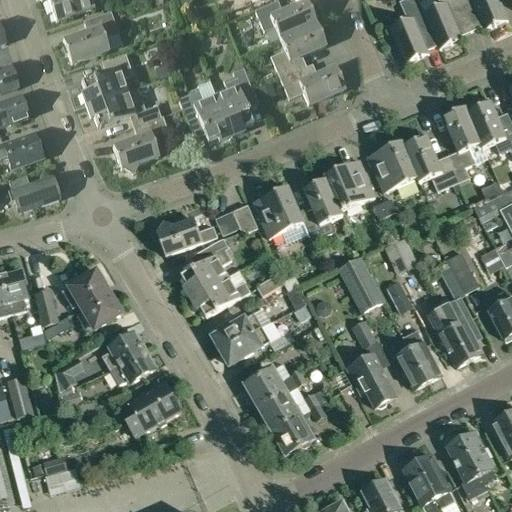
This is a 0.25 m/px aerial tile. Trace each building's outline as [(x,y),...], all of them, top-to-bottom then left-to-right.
[(52,0),(48,1),(56,25),(94,12),(89,0),(52,0)] [(176,0),(182,14),(190,10),(193,2),(192,0),(176,0)] [(438,49),(425,16),(417,0),(410,0),(399,5),(407,23),(390,31),(405,67),(429,57),(427,53),(438,49)] [(437,0),(441,9),(425,16),(438,49),(439,53),(462,43),(461,39),(472,34),(457,0),(437,0)] [(457,0),(472,34),(483,30),(484,34),(508,24),(497,0),(457,0)] [(279,43),(316,27),(306,4),(282,14),(278,4),(254,14),(264,35),(274,31),(279,43)] [(63,44),(71,67),(109,54),(104,42),(119,37),(111,14),(83,24),(87,35),(63,44)] [(316,27),(279,43),(284,54),(270,60),(280,82),(306,70),(302,60),(326,49),(316,27)] [(81,96),(86,109),(127,94),(123,83),(133,79),(125,57),(102,65),(106,76),(81,85),(85,95),(81,96)] [(0,98),(18,92),(10,70),(0,73),(0,98)] [(306,70),(280,82),(289,103),(303,97),(308,109),(345,93),(335,70),(311,80),(306,70)] [(227,94),(215,99),(232,140),(245,134),(243,131),(253,127),(244,103),(254,99),(244,72),(232,76),(234,80),(223,84),(227,94)] [(131,106),(127,94),(86,109),(90,122),(94,121),(97,131),(129,120),(133,130),(161,120),(157,109),(145,113),(142,103),(131,106)] [(232,140),(215,99),(204,104),(200,94),(178,102),(187,126),(198,121),(208,146),(218,142),(219,145),(232,140)] [(0,132),(28,122),(21,100),(0,106),(0,132)] [(511,157),(511,127),(511,125),(500,130),(488,102),(466,111),(481,148),(483,153),(495,147),(499,158),(510,153),(511,158),(511,157)] [(470,153),(481,148),(466,111),(443,121),(458,155),(447,160),(459,186),(470,182),(465,172),(476,167),(470,153)] [(163,120),(161,120),(133,130),(137,141),(113,150),(121,174),(123,173),(133,177),(138,168),(159,160),(154,148),(165,144),(161,133),(167,131),(163,120)] [(437,196),(459,186),(447,160),(437,164),(425,136),(402,146),(417,182),(419,187),(431,182),(437,196)] [(11,173),(43,162),(34,138),(3,149),(4,151),(0,152),(0,164),(8,162),(11,173)] [(417,182),(402,146),(368,160),(384,197),(417,182)] [(359,164),(325,179),(341,215),(375,201),(359,164)] [(10,184),(13,194),(21,216),(31,213),(60,204),(52,180),(29,188),(26,179),(10,184)] [(343,220),(341,215),(325,179),(302,189),(314,217),(301,222),(304,228),(311,245),(335,235),(331,225),(343,220)] [(304,228),(301,222),(288,191),(253,206),(269,242),(304,228)] [(511,193),(495,202),(502,215),(511,209),(511,193)] [(388,219),(397,215),(391,202),(382,206),(388,219)] [(388,219),(382,206),(374,210),(379,223),(388,219)] [(258,232),(247,208),(232,215),(242,238),(258,232)] [(511,209),(502,215),(511,234),(511,235),(492,245),(505,270),(511,266),(511,209)] [(218,241),(213,230),(199,235),(194,223),(173,230),(174,231),(164,226),(159,236),(159,235),(157,236),(166,260),(218,241)] [(191,302),(228,280),(222,269),(231,264),(226,254),(229,252),(223,242),(218,244),(197,256),(203,266),(181,279),(187,289),(183,290),(191,302)] [(405,243),(384,252),(397,279),(418,269),(405,243)] [(465,298),(480,291),(462,257),(448,264),(465,298)] [(361,262),(339,273),(361,317),(383,306),(361,262)] [(2,279),(12,319),(28,314),(25,304),(29,302),(22,274),(2,279)] [(82,312),(109,296),(104,287),(106,286),(101,277),(99,279),(97,275),(69,291),(75,301),(68,305),(73,313),(80,309),(82,312)] [(262,300),(284,287),(283,285),(278,277),(256,290),(262,300)] [(0,321),(12,319),(2,279),(0,279),(0,321)] [(283,285),(284,287),(288,295),(298,289),(299,289),(295,279),(283,285)] [(228,280),(191,302),(198,314),(201,312),(206,322),(250,296),(244,286),(235,291),(228,280)] [(401,286),(388,292),(394,305),(407,298),(401,286)] [(307,307),(298,289),(288,295),(287,295),(296,312),(307,307)] [(36,298),(38,306),(44,331),(59,327),(51,294),(36,298)] [(511,303),(507,294),(484,306),(489,315),(488,316),(503,343),(505,342),(507,345),(511,342),(511,303)] [(114,305),(109,296),(82,312),(84,317),(77,321),(86,337),(87,338),(88,337),(94,334),(95,334),(122,318),(120,314),(122,313),(117,303),(114,305)] [(461,302),(441,312),(469,365),(483,357),(474,340),(479,337),(461,302)] [(455,372),(469,365),(441,312),(428,319),(439,339),(438,339),(455,372)] [(219,356),(262,331),(263,331),(254,317),(213,341),(215,344),(214,348),(219,356)] [(364,324),(350,332),(362,354),(376,347),(364,324)] [(270,345),(262,331),(219,356),(225,365),(228,366),(230,369),(270,345)] [(417,334),(403,342),(427,387),(441,379),(424,346),(423,346),(417,334)] [(47,348),(46,344),(44,337),(19,343),(22,353),(47,348)] [(111,376),(145,355),(140,347),(141,344),(139,340),(136,340),(134,337),(109,352),(111,355),(102,361),(111,376)] [(427,387),(403,342),(390,349),(397,361),(396,361),(414,394),(427,387)] [(149,363),(145,355),(111,376),(119,390),(128,384),(130,388),(155,373),(153,369),(155,368),(152,363),(149,363)] [(362,401),(366,398),(374,412),(396,400),(381,372),(380,373),(373,358),(347,372),(362,401)] [(76,362),(55,375),(60,395),(76,385),(72,379),(82,373),(76,362)] [(254,402),(257,407),(303,380),(299,374),(279,386),(272,373),(246,389),(248,391),(246,395),(250,402),(254,402)] [(267,425),(273,435),(298,420),(285,398),(306,386),(303,380),(257,407),(261,414),(259,418),(263,425),(267,425)] [(33,416),(24,382),(8,387),(17,421),(33,416)] [(120,413),(128,427),(172,402),(171,399),(172,396),(169,391),(166,391),(164,388),(129,408),(129,409),(120,413)] [(0,426),(12,423),(3,392),(0,392),(0,426)] [(64,411),(88,405),(85,394),(61,400),(64,411)] [(304,403),(310,414),(319,409),(313,398),(304,403)] [(172,402),(128,427),(136,441),(145,436),(146,436),(157,430),(159,431),(167,427),(166,425),(181,416),(179,413),(180,410),(177,405),(174,405),(172,402)] [(325,420),(319,409),(310,414),(316,425),(325,420)] [(312,444),(298,420),(273,435),(279,446),(277,450),(281,456),(285,457),(286,459),(301,451),(303,452),(309,449),(309,446),(312,444)] [(511,431),(506,421),(492,428),(510,464),(511,463),(511,431)] [(475,437),(461,445),(486,490),(498,483),(492,473),(494,472),(475,437)] [(488,494),(486,490),(461,445),(446,453),(464,485),(461,487),(470,503),(488,494)] [(425,461),(416,465),(441,511),(443,511),(455,506),(450,496),(451,496),(432,460),(427,462),(425,461)] [(44,466),(47,477),(66,472),(63,461),(44,466)] [(441,511),(416,465),(407,470),(407,473),(403,475),(422,511),(423,510),(423,511),(441,511)] [(399,511),(385,484),(363,496),(370,511),(399,511)]
